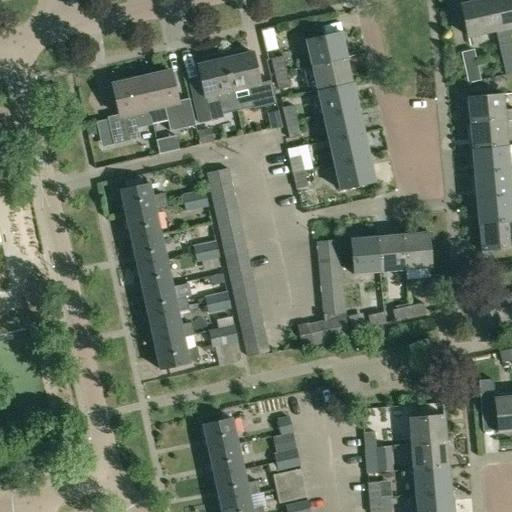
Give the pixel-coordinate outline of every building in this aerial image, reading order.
[(495,31),(488,0),(480,0),(461,5),(468,37),(495,31)] [(511,0),(488,0),(495,31),(511,26),(511,0)] [(312,65),(346,58),(340,32),(307,40),(312,65)] [(229,57),(224,58),(236,111),(252,107),(253,109),(277,103),(275,99),(271,80),(258,83),(251,52),(247,53),(246,50),(243,48),(231,51),(229,54),(229,57)] [(468,83),(482,80),(474,49),(462,52),(468,83)] [(204,95),(193,98),(198,121),(222,116),(221,114),(236,111),(224,58),(219,60),(218,57),(215,54),(203,57),(201,60),(201,63),(197,64),(200,77),(204,95)] [(271,58),(275,74),(287,71),(284,56),(271,58)] [(318,90),(351,82),(346,58),(312,65),(318,90)] [(170,71),(141,77),(149,108),(153,122),(167,119),(170,130),(195,125),(189,98),(177,100),(170,71)] [(275,74),(279,90),(289,86),(287,71),(275,74)] [(108,120),(98,123),(102,139),(112,137),(113,143),(139,137),(137,127),(153,124),(153,122),(149,108),(148,108),(141,77),(112,83),(119,113),(107,116),(108,120)] [(324,115),(357,107),(351,82),(318,90),(324,115)] [(470,124),(506,121),(505,120),(511,119),(511,108),(505,109),(503,95),(468,99),(470,124)] [(294,104),(283,108),(285,122),(298,119),(294,104)] [(329,139),(363,132),(357,107),(324,115),(329,139)] [(270,129),(280,127),(277,112),(267,114),(270,129)] [(298,119),(285,122),(290,138),(301,136),(298,119)] [(506,121),(470,124),(472,149),(508,146),(506,121)] [(335,164),(368,156),(363,132),(329,139),(335,164)] [(159,154),(179,149),(176,136),(156,140),(159,154)] [(508,146),(472,149),(475,174),(510,171),(508,146)] [(301,155),(289,158),(292,174),(305,171),(301,155)] [(368,156),(335,164),(341,189),(374,182),(368,156)] [(229,168),(206,173),(209,183),(232,178),(229,168)] [(305,171),(292,174),(296,189),(308,186),(305,171)] [(511,192),(510,171),(475,174),(477,199),(511,196),(511,192)] [(232,178),(209,183),(211,194),(234,188),(232,178)] [(165,193),(153,196),(151,183),(120,189),(125,216),(156,209),(168,207),(165,193)] [(234,188),(211,194),(213,204),(236,199),(234,188)] [(183,194),(184,203),(206,197),(205,189),(183,194)] [(511,196),(477,199),(480,224),(511,221),(511,196)] [(206,197),(184,203),(186,212),(209,206),(206,197)] [(236,199),(213,204),(216,214),(238,209),(236,199)] [(125,216),(131,241),(161,234),(156,209),(125,216)] [(238,209),(216,214),(218,224),(241,219),(238,209)] [(241,219),(218,224),(220,234),(243,229),(241,219)] [(511,221),(480,224),(482,250),(511,247),(511,221)] [(243,229),(220,234),(222,244),(245,239),(243,229)] [(428,232),(402,234),(405,270),(431,268),(428,232)] [(131,241),(137,266),(167,260),(161,234),(131,241)] [(402,234),(376,236),(379,272),(405,270),(402,234)] [(379,272),(376,236),(350,239),(353,274),(379,272)] [(245,239),(222,244),(224,254),(247,249),(245,239)] [(340,239),(316,241),(317,252),(341,250),(340,239)] [(196,255),(218,250),(216,240),(194,245),(196,255)] [(247,249),(224,254),(227,265),(250,260),(247,249)] [(196,255),(197,262),(220,257),(218,250),(196,255)] [(341,250),(317,252),(318,262),(342,260),(341,250)] [(137,266),(142,291),(172,285),(167,260),(137,266)] [(250,260),(227,265),(229,275),(252,270),(250,260)] [(342,260),(318,262),(319,273),(342,271),(342,260)] [(136,270),(125,273),(128,287),(140,285),(136,270)] [(252,270),(229,275),(231,285),(254,280),(252,270)] [(342,271),(319,273),(320,283),(343,281),(342,271)] [(208,277),(210,285),(223,282),(222,275),(208,277)] [(254,280),(231,285),(233,295),(256,290),(254,280)] [(343,281),(320,283),(321,294),(344,291),(343,281)] [(142,291),(148,317),(177,311),(189,309),(186,297),(175,299),(172,285),(142,291)] [(256,290),(233,295),(236,305),(259,300),(256,290)] [(205,296),(207,305),(229,301),(227,291),(205,296)] [(344,291),(321,294),(322,304),(345,302),(344,291)] [(259,300),(236,305),(238,315),(261,310),(259,300)] [(207,306),(209,314),(231,308),(229,301),(207,306)] [(345,302),(322,304),(323,314),(324,321),(330,319),(344,316),(343,313),(346,313),(345,302)] [(408,306),(411,318),(426,315),(424,302),(408,306)] [(392,310),(396,321),(411,318),(408,306),(392,310)] [(8,311),(10,317),(0,319),(0,341),(10,376),(37,368),(20,307),(8,311)] [(261,310),(238,315),(240,326),(263,320),(261,310)] [(148,317),(153,342),(183,336),(195,334),(192,322),(180,325),(177,311),(148,317)] [(371,327),(387,323),(384,312),(368,315),(371,327)] [(324,321),(314,323),(319,344),(335,340),(351,337),(346,316),(344,316),(330,319),(324,321)] [(263,320),(240,326),(242,336),(265,331),(263,320)] [(309,324),(298,327),(302,346),(302,348),(305,347),(319,344),(314,323),(309,324)] [(234,324),(209,331),(212,348),(238,342),(234,324)] [(265,331),(242,336),(244,344),(245,346),(267,341),(267,339),(265,331)] [(186,350),(183,336),(153,342),(159,368),(188,362),(188,363),(200,360),(198,348),(186,350)] [(267,341),(245,346),(247,356),(247,357),(267,352),(270,351),(267,341)] [(511,348),(500,351),(502,363),(511,360),(511,348)] [(511,430),(511,394),(493,397),(496,432),(511,430)] [(281,435),(293,433),(289,415),(278,418),(281,435)] [(409,418),(411,444),(446,441),(443,416),(409,418)] [(208,451),(237,444),(231,419),(202,425),(208,451)] [(363,432),(365,449),(377,447),(375,431),(363,432)] [(446,441),(411,444),(414,469),(448,466),(446,441)] [(214,476),(243,470),(237,444),(208,451),(214,476)] [(37,445),(5,447),(7,485),(39,483),(37,445)] [(365,449),(366,464),(378,463),(377,448),(365,449)] [(296,449),(274,454),(276,464),(298,459),(296,449)] [(276,464),(278,471),(300,466),(298,459),(276,464)] [(414,469),(416,494),(451,491),(448,466),(414,469)] [(273,475),(276,490),(304,484),(301,469),(273,475)] [(243,470),(214,476),(219,501),(248,495),(260,493),(258,480),(246,483),(243,470)] [(369,498),(381,497),(380,481),(367,482),(369,498)] [(304,484),(276,490),(279,503),(306,498),(304,484)] [(416,494),(417,511),(452,511),(451,491),(416,494)] [(219,501),(221,511),(264,511),(263,506),(251,508),(248,495),(219,501)] [(369,498),(370,511),(382,511),(381,498),(369,498)] [(283,504),(286,511),(297,511),(310,510),(307,500),(283,504)]
